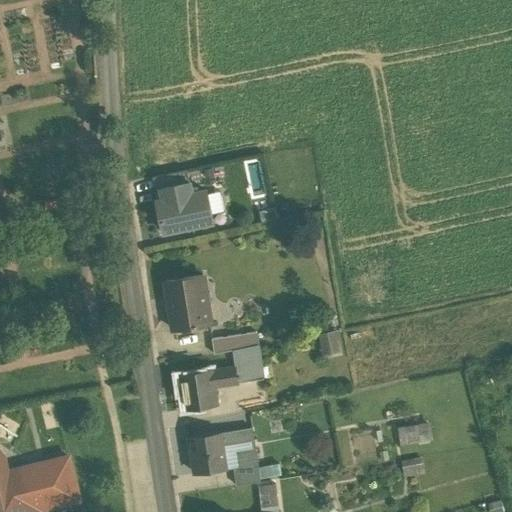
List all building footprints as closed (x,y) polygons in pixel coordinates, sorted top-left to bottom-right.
[(157,190),(161,189),(179,186),(176,172),(154,177),(157,190)] [(158,201),(164,234),(214,224),(207,190),(194,192),(192,183),(179,186),(161,189),(163,200),(158,201)] [(259,210),(262,223),(277,220),(274,207),(259,210)] [(203,275),(165,282),(174,331),(211,324),(203,275)] [(314,332),(319,353),(337,349),(332,328),(314,332)] [(257,332),(240,335),(242,348),(259,344),(257,332)] [(240,335),(212,340),(214,354),(232,350),(242,348),(240,335)] [(242,348),(232,350),(235,368),(237,367),(239,384),(265,379),(259,344),(242,348)] [(235,368),(213,371),(215,387),(239,384),(237,367),(235,368)] [(213,369),(177,374),(180,393),(183,393),(186,410),(218,406),(215,387),(213,371),(213,369)] [(428,421),(396,422),(396,441),(429,440),(428,421)] [(253,426),(231,430),(233,443),(255,439),(253,426)] [(223,431),(191,436),(197,473),(229,468),(223,431)] [(257,448),(237,452),(239,467),(259,463),(257,448)] [(68,456),(39,463),(47,493),(36,496),(39,509),(79,499),(68,456)] [(401,460),(402,473),(421,470),(419,458),(401,460)] [(39,463),(0,473),(0,474),(2,482),(0,482),(0,511),(39,511),(39,509),(36,496),(47,493),(39,463)] [(239,467),(236,467),(238,483),(263,480),(259,463),(239,467)] [(278,483),(262,485),(265,511),(281,511),(282,511),(278,483)]
